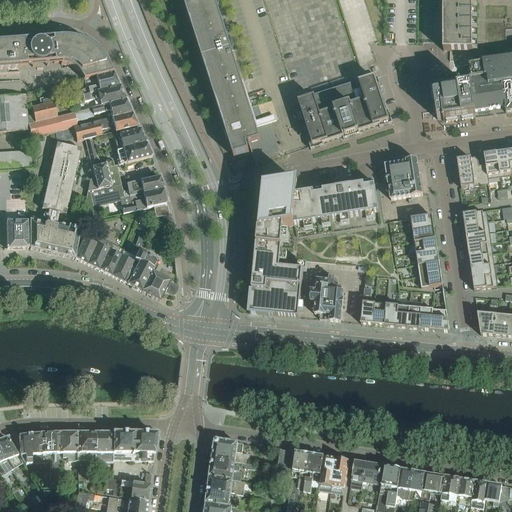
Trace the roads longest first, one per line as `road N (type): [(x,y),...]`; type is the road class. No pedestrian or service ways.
road 1 (tertiary): [(209,331),(222,263),(219,204),(133,0)]
road 2 (tertiary): [(114,0),(204,221),(206,276),(196,329)]
road 3 (unclassified): [(511,475),(197,426)]
road 4 (residential): [(0,26),(57,21),(99,36),(164,168),(183,233)]
road 5 (tertiary): [(468,356),(209,331)]
road 6 (residential): [(435,146),(468,356)]
road 7 (residential): [(227,188),(435,146)]
road 8 (tertiary): [(196,329),(92,294),(0,287)]
road 9 (unclassified): [(0,427),(176,422)]
